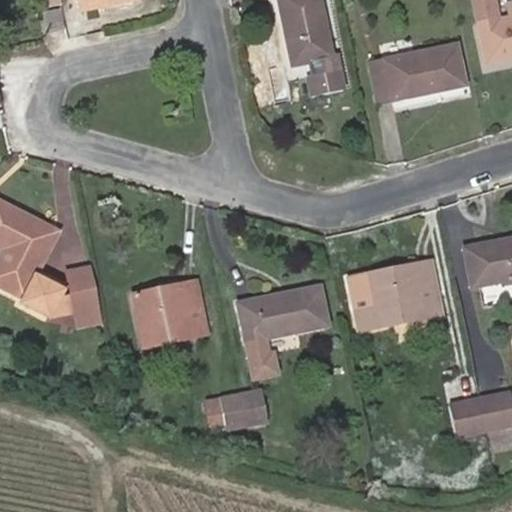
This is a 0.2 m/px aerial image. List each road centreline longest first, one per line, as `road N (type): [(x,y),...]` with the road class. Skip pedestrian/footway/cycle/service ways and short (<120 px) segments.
road 1 (residential): [(211,40),(73,75),(44,117),(87,140),(241,191)]
road 2 (residential): [(241,191),(328,213),(511,157)]
road 3 (track): [(106,511),(96,432),(0,395)]
road 4 (residential): [(211,40),(241,191)]
